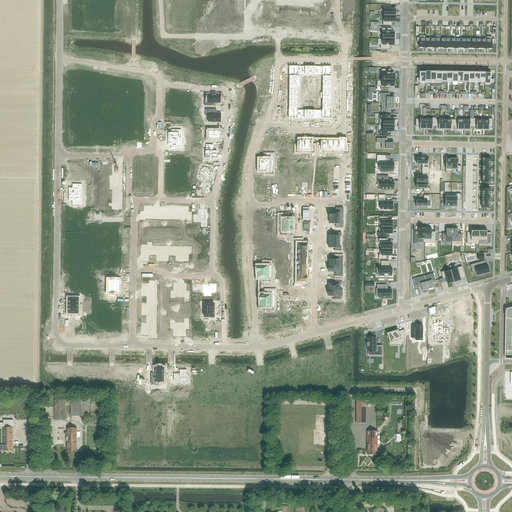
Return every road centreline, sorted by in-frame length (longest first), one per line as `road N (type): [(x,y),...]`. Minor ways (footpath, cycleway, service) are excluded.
road 1 (primary): [(0,478),(469,486)]
road 2 (primary): [(469,475),(0,474)]
road 3 (residential): [(250,205),(250,165),(264,124),(343,131),(344,62)]
road 4 (residential): [(55,345),(58,156)]
road 5 (residential): [(159,85),(226,91),(226,146),(212,201)]
road 6 (residential): [(254,348),(250,205)]
road 7 (residential): [(404,18),(402,144)]
road 8 (residential): [(248,31),(166,36),(160,0)]
